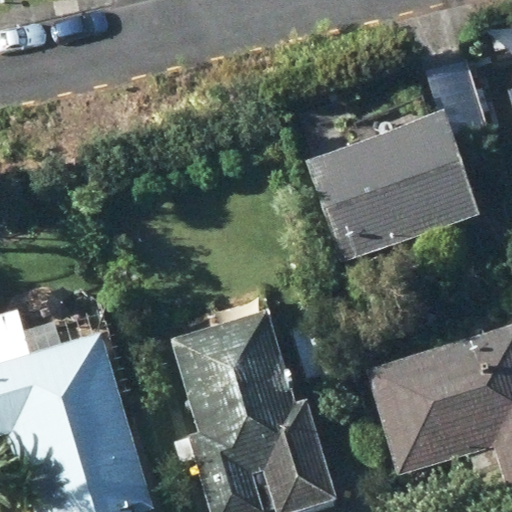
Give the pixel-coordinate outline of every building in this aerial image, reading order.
[(470,62),(434,75),(460,145),(495,132),(470,62)] [(449,121),(314,166),(346,273),(485,224),(449,121)] [(38,511),(156,511),(109,344),(36,365),(23,317),(0,323),(0,442),(11,440),(20,473),(27,470),(38,511)] [(274,319),(176,348),(204,442),(193,445),(213,511),(328,511),(342,508),(312,408),(302,411),(274,319)] [(322,329),(290,339),(307,388),(339,376),(322,329)] [(511,511),(511,337),(371,377),(402,486),(490,461),(504,511),(511,511)]
